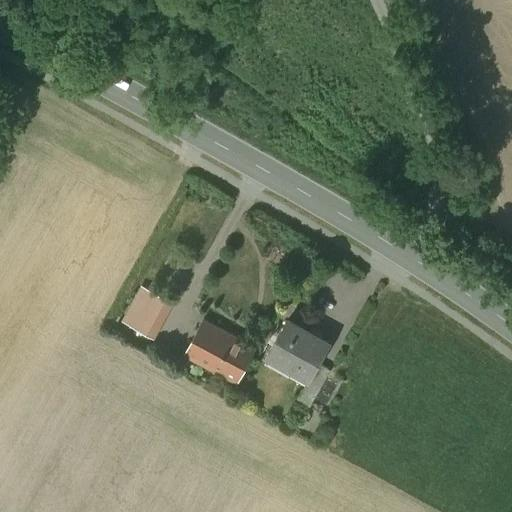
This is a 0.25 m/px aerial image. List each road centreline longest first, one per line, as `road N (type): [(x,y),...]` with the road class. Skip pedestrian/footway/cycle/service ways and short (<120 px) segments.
road 1 (tertiary): [(0,23),(411,257)]
road 2 (unclassified): [(411,257),(445,194),(437,151),(374,0)]
road 3 (tertiary): [(411,257),(511,327)]
